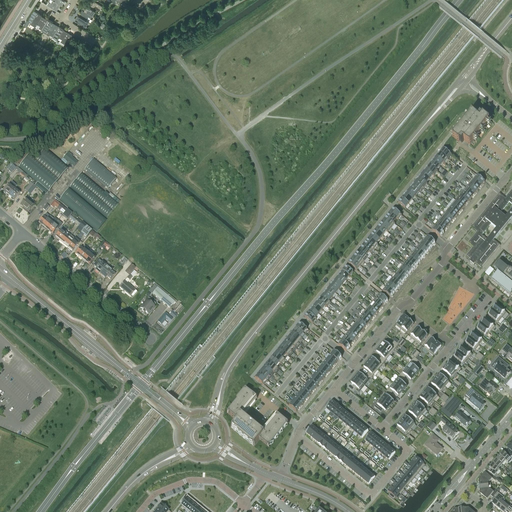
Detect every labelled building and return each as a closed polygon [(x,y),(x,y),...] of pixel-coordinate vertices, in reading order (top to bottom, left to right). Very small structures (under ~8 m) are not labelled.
[(64,0),(63,0),(52,0),(51,3),(48,2),(47,5),(56,11),(60,4),(61,5),(64,0)] [(83,9),(92,15),(95,10),(93,9),(95,5),(97,7),(100,9),(102,6),(99,4),(92,0),(88,0),(85,4),(84,4),(82,8),(83,9)] [(92,15),(83,9),(79,15),(77,15),(75,19),(85,26),(88,21),(86,20),(88,16),(90,17),(92,15)] [(24,25),(24,26),(25,26),(25,27),(26,27),(27,26),(27,25),(28,25),(28,24),(29,23),(30,22),(31,22),(31,20),(32,20),(32,19),(32,18),(33,18),(33,17),(34,16),(34,15),(34,16),(35,16),(35,15),(35,14),(36,14),(36,13),(37,13),(36,13),(36,12),(35,11),(34,11),(33,11),(33,12),(32,12),(32,13),(31,14),(31,15),(30,16),(29,17),(29,18),(28,18),(28,19),(28,20),(27,20),(26,20),(26,21),(26,22),(25,22),(25,23),(24,24),(24,25)] [(42,30),(47,20),(41,16),(42,15),(37,12),(30,23),(35,26),(36,23),(40,26),(39,28),(42,30)] [(47,20),(42,30),(46,33),(46,34),(48,35),(50,35),(52,36),(58,27),(52,23),(53,22),(48,19),(47,20)] [(58,27),(52,36),(57,39),(58,37),(62,39),(61,41),(66,45),(72,35),(63,29),(63,28),(59,26),(58,27)] [(482,117),(480,115),(478,118),(472,113),(456,132),(452,137),(459,142),(459,141),(462,143),(464,140),(470,145),(489,122),(483,116),(482,117)] [(48,192),(68,169),(60,161),(52,154),(45,148),(37,157),(31,152),(18,167),(48,192)] [(443,148),(439,153),(448,160),(451,155),(443,148)] [(439,153),(436,157),(443,163),(444,164),(448,160),(439,153)] [(63,158),(73,168),(77,163),(67,154),(63,158)] [(436,157),(432,161),(440,167),(443,163),(436,157)] [(107,189),(116,179),(93,160),(84,170),(107,189)] [(432,161),(429,165),(436,171),(440,167),(432,161)] [(429,165),(425,169),(433,175),(434,176),(438,172),(436,171),(429,165)] [(9,177),(15,170),(10,166),(7,170),(9,172),(7,175),(9,177)] [(425,169),(422,173),(429,179),(433,175),(425,169)] [(5,182),(8,184),(17,172),(15,170),(5,182)] [(82,173),(70,187),(106,218),(118,204),(82,173)] [(422,173),(419,178),(426,184),(426,183),(429,179),(422,173)] [(476,175),(472,180),(481,187),(484,182),(476,175)] [(419,178),(415,182),(422,188),(424,189),(427,185),(426,183),(426,184),(419,178)] [(472,180),(469,184),(477,191),(481,187),(472,180)] [(415,182),(412,186),(419,192),(422,188),(415,182)] [(45,195),(48,192),(37,183),(34,186),(33,185),(27,192),(30,195),(36,188),(45,195)] [(469,184),(465,188),(474,195),(477,191),(469,184)] [(8,197),(14,189),(9,185),(3,193),(8,197)] [(412,186),(408,190),(416,196),(419,192),(412,186)] [(465,188),(462,192),(471,199),(474,195),(465,188)] [(14,189),(8,197),(13,201),(19,194),(14,189)] [(97,232),(107,220),(69,189),(59,200),(97,232)] [(408,190),(405,194),(412,200),(416,196),(408,190)] [(477,232),(469,243),(468,243),(473,248),(469,253),(467,255),(466,256),(471,260),(470,261),(473,264),(475,263),(481,268),(482,268),(483,265),(497,248),(499,247),(500,246),(500,245),(493,240),(511,217),(511,190),(505,198),(499,193),(499,194),(497,197),(474,224),(473,225),(471,227),(477,232)] [(458,197),(460,198),(460,197),(467,203),(471,199),(462,192),(458,197)] [(405,194),(401,199),(409,205),(412,200),(405,194)] [(460,198),(457,202),(464,208),(467,203),(460,197),(460,198)] [(409,205),(401,199),(398,203),(405,209),(409,205)] [(28,213),(34,207),(26,200),(20,207),(28,213)] [(57,209),(60,204),(60,205),(55,200),(50,206),(53,208),(54,207),(57,209)] [(455,200),(452,205),(460,212),(464,208),(457,202),(455,200)] [(452,205),(448,209),(457,216),(460,212),(452,205)] [(396,219),(398,221),(402,216),(393,209),(389,213),(397,219),(396,219)] [(448,209),(445,213),(453,220),(457,216),(448,209)] [(67,210),(62,216),(67,220),(69,218),(71,215),(72,214),(67,210)] [(393,223),(396,219),(397,219),(389,213),(386,217),(393,223)] [(445,213),(441,217),(450,224),(453,220),(445,213)] [(42,226),(50,217),(46,214),(39,223),(42,226)] [(71,215),(69,218),(74,223),(78,219),(77,219),(71,215)] [(42,226),(45,229),(53,220),(50,217),(42,226)] [(393,223),(386,217),(383,222),(391,229),(395,224),(393,223)] [(438,222),(439,223),(447,228),(450,224),(441,217),(438,222)] [(45,229),(49,232),(58,221),(54,218),(53,220),(45,229)] [(58,221),(49,232),(52,235),(57,229),(58,229),(62,225),(58,221)] [(391,229),(383,222),(379,226),(386,232),(388,233),(391,229)] [(439,223),(436,227),(443,233),(447,228),(439,223)] [(436,227),(435,225),(431,230),(439,237),(443,233),(436,227)] [(92,231),(86,226),(81,233),(86,238),(92,231)] [(386,232),(379,226),(376,230),(383,236),(386,232)] [(60,241),(67,232),(63,229),(55,237),(60,241)] [(383,236),(376,230),(372,234),(379,240),(383,236)] [(60,241),(64,245),(71,236),(67,232),(60,241)] [(379,240),(372,234),(369,238),(376,244),(379,240)] [(64,245),(68,248),(75,239),(71,236),(64,245)] [(426,236),(423,240),(431,248),(435,243),(426,236)] [(376,244),(369,238),(365,243),(374,250),(378,245),(376,244)] [(79,243),(75,240),(75,239),(68,248),(72,252),(79,243)] [(423,240),(419,244),(428,252),(431,248),(423,240)] [(374,250),(365,243),(362,247),(369,253),(370,254),(374,250)] [(419,244),(416,249),(425,256),(428,252),(419,244)] [(79,257),(87,248),(85,246),(82,250),(80,248),(75,254),(79,257)] [(369,253),(362,247),(359,251),(366,257),(369,253)] [(79,257),(82,260),(87,254),(86,252),(88,249),(87,248),(79,257)] [(425,256),(416,249),(412,253),(421,260),(425,256)] [(364,262),(367,258),(366,257),(359,251),(355,255),(364,262)] [(82,260),(86,263),(93,254),(91,252),(89,255),(87,254),(82,260)] [(421,260),(412,253),(409,257),(418,264),(421,260)] [(93,254),(86,263),(89,266),(94,259),(92,258),(95,255),(93,254)] [(364,262),(355,255),(352,259),(360,266),(364,262)] [(418,264),(409,257),(405,261),(414,269),(418,264)] [(360,266),(352,259),(348,264),(357,271),(360,266)] [(100,275),(108,266),(106,264),(104,265),(99,261),(94,266),(97,269),(95,271),(100,275)] [(414,269),(405,261),(402,265),(411,273),(414,269)] [(492,281),(510,296),(510,295),(511,296),(511,297),(511,279),(509,278),(511,274),(511,270),(510,270),(509,269),(501,262),(495,269),(499,272),(498,274),(498,273),(492,281)] [(125,272),(129,275),(135,268),(131,264),(125,272)] [(411,273),(402,265),(399,270),(407,277),(411,273)] [(108,266),(100,275),(105,279),(107,277),(110,280),(115,274),(109,269),(110,268),(108,266)] [(342,271),(349,277),(353,272),(346,267),(342,271)] [(407,277),(399,270),(395,274),(396,275),(397,275),(404,281),(407,277)] [(124,281),(119,287),(130,297),(131,296),(133,297),(137,292),(135,291),(127,283),(136,273),(134,271),(127,279),(124,281)] [(349,277),(342,271),(339,275),(346,281),(349,277)] [(346,281),(339,275),(335,279),(343,285),(346,281)] [(404,281),(397,275),(396,275),(393,279),(401,285),(404,281)] [(401,285),(393,279),(392,278),(388,282),(397,290),(401,285)] [(343,285),(335,279),(332,284),(339,289),(343,285)] [(397,290),(388,282),(385,286),(386,287),(386,288),(394,294),(397,290)] [(339,289),(332,284),(329,288),(336,294),(339,289)] [(151,288),(148,291),(152,294),(169,308),(174,302),(157,288),(154,285),(151,289),(151,288)] [(336,294),(329,288),(325,292),(332,298),(336,294)] [(394,294),(386,288),(383,292),(390,298),(394,294)] [(332,298),(325,292),(322,296),(329,302),(332,298)] [(375,298),(384,305),(384,306),(388,301),(379,294),(375,298)] [(329,302),(322,296),(318,300),(325,306),(325,307),(327,308),(330,303),(329,302)] [(380,309),(384,305),(375,298),(377,300),(373,303),(372,302),(380,309)] [(149,299),(140,309),(149,316),(155,308),(153,307),(155,304),(149,299)] [(316,305),(322,310),(325,307),(325,306),(318,300),(315,305),(316,305)] [(380,309),(372,302),(369,306),(377,313),(380,309)] [(322,310),(316,305),(315,305),(311,309),(316,312),(319,315),(322,310)] [(492,310),(502,318),(506,313),(497,305),(492,310)] [(377,313),(369,306),(365,311),(374,318),(377,313)] [(319,315),(316,312),(311,309),(308,313),(315,319),(319,315)] [(502,318),(492,310),(488,315),(498,323),(502,318)] [(374,318),(365,311),(362,315),(370,322),(374,318)] [(169,323),(172,319),(165,313),(158,322),(161,325),(166,319),(169,323)] [(313,324),(317,320),(315,319),(308,313),(304,317),(313,324)] [(370,322),(362,315),(358,319),(367,326),(370,322)] [(401,330),(408,321),(403,316),(396,326),(401,330)] [(367,326),(358,319),(355,323),(363,330),(367,326)] [(481,324),(490,332),(495,327),(485,319),(481,324)] [(408,321),(401,330),(406,334),(413,325),(408,321)] [(300,323),(296,327),(304,333),(305,335),(309,331),(308,330),(307,329),(302,325),(300,323)] [(363,330),(355,323),(351,328),(352,329),(353,329),(360,334),(363,330)] [(490,332),(481,324),(477,329),(486,337),(490,332)] [(296,327),(293,332),(300,338),(302,339),(305,335),(304,333),(296,327)] [(415,341),(422,332),(417,328),(410,337),(415,341)] [(360,334),(353,329),(352,329),(349,333),(356,339),(360,334)] [(293,332),(289,336),(297,342),(298,343),(302,339),(300,338),(293,332)] [(422,332),(415,341),(420,345),(427,336),(422,332)] [(356,339),(349,333),(346,337),(353,343),(356,339)] [(470,338),(479,346),(483,341),(474,333),(470,338)] [(289,336),(286,340),(293,346),(295,347),(298,343),(297,342),(289,336)] [(341,340),(350,347),(353,343),(346,337),(343,341),(341,340)] [(479,346),(470,338),(466,343),(475,351),(479,346)] [(428,353),(436,343),(431,339),(423,349),(428,353)] [(286,340),(282,344),(290,350),(291,352),(295,347),(293,346),(286,340)] [(350,347),(341,340),(337,344),(346,352),(350,347)] [(396,348),(392,344),(390,347),(385,343),(381,348),(390,356),(396,348)] [(436,343),(428,353),(434,357),(441,347),(436,343)] [(282,344),(279,348),(286,354),(288,356),(291,352),(290,350),(282,344)] [(507,358),(509,360),(511,362),(511,351),(511,350),(511,349),(507,345),(502,351),(506,354),(503,358),(505,360),(507,358)] [(458,352),(468,360),(472,355),(462,347),(458,352)] [(279,348),(275,353),(283,359),(285,360),(288,356),(286,354),(279,348)] [(379,360),(384,363),(390,356),(381,348),(376,353),(382,357),(379,360)] [(468,360),(458,352),(454,357),(464,365),(468,360)] [(275,353),(272,357),(279,363),(281,364),(285,360),(283,359),(275,353)] [(334,353),(331,357),(338,363),(342,359),(334,353)] [(272,357),(268,361),(276,367),(278,369),(281,364),(279,363),(272,357)] [(331,357),(327,362),(334,367),(338,363),(331,357)] [(494,363),(491,367),(494,369),(494,370),(505,379),(511,373),(506,369),(509,366),(498,357),(494,363)] [(384,363),(379,360),(377,362),(372,358),(368,363),(377,371),(384,363)] [(415,376),(419,371),(414,367),(416,364),(412,360),(405,368),(415,376)] [(268,361),(265,365),(272,371),(274,373),(278,369),(276,367),(268,361)] [(447,366),(456,374),(460,369),(451,361),(447,366)] [(327,362),(324,366),(331,371),(334,367),(327,362)] [(367,375),(371,379),(377,371),(368,363),(364,368),(369,373),(367,375)] [(265,365),(262,370),(269,376),(271,377),(274,373),(272,371),(265,365)] [(483,368),(479,365),(473,372),(478,376),(483,368)] [(324,366),(320,370),(328,375),(331,371),(324,366)] [(456,374),(447,366),(443,371),(452,379),(456,374)] [(403,379),(406,377),(411,381),(415,376),(405,368),(399,376),(403,379)] [(262,370),(258,374),(265,380),(267,381),(271,377),(269,376),(262,370)] [(320,370),(317,374),(324,379),(328,375),(320,370)] [(258,374),(255,378),(259,382),(262,384),(264,386),(264,385),(267,381),(265,380),(258,374)] [(317,374),(314,378),(321,384),(324,379),(317,374)] [(371,379),(367,375),(365,378),(359,374),(355,379),(365,386),(371,379)] [(436,380),(445,388),(449,383),(440,375),(436,380)] [(402,391),(406,386),(401,382),(403,379),(399,376),(393,384),(402,391)] [(314,378),(310,382),(317,388),(321,384),(314,378)] [(365,386),(355,379),(351,384),(356,388),(354,391),(358,394),(365,386)] [(436,380),(431,385),(441,393),(445,388),(436,380)] [(493,394),(498,389),(489,382),(488,384),(484,380),(478,387),(490,397),(493,394)] [(310,382),(307,387),(314,392),(317,388),(310,382)] [(391,395),(393,392),(398,396),(402,391),(393,384),(386,391),(391,395)] [(307,387),(303,391),(311,396),(314,392),(307,387)] [(424,394),(434,401),(438,396),(428,389),(424,394)] [(260,440),(260,441),(265,445),(266,444),(268,446),(287,423),(286,422),(285,422),(284,421),(285,421),(284,420),(279,416),(279,417),(278,416),(275,420),(263,435),(255,429),(256,427),(249,421),(248,423),(245,420),(240,416),(255,398),(254,397),(255,396),(253,395),(249,392),(248,392),(248,391),(247,390),(246,390),(228,413),(230,415),(230,416),(235,420),(236,420),(230,427),(254,447),(260,440)] [(471,390),(466,396),(471,400),(469,402),(480,410),(485,404),(482,401),(483,400),(471,390)] [(303,391),(300,395),(307,400),(311,396),(303,391)] [(390,407),(394,402),(388,398),(391,395),(386,391),(380,399),(390,407)] [(424,394),(420,399),(429,407),(434,401),(424,394)] [(300,395),(297,399),(304,404),(307,400),(300,395)] [(452,395),(442,408),(451,415),(461,403),(452,395)] [(297,399),(293,403),(300,409),(304,404),(297,399)] [(380,399),(374,407),(381,413),(383,410),(385,412),(390,407),(380,399)] [(332,402),(326,410),(330,413),(337,406),(332,402)] [(293,403),(290,407),(297,413),(300,409),(293,403)] [(413,408),(422,415),(426,410),(417,403),(413,408)] [(337,406),(330,413),(334,416),(340,409),(337,406)] [(413,408),(409,413),(418,420),(422,415),(413,408)] [(442,408),(440,411),(449,419),(452,416),(451,415),(442,408)] [(340,409),(334,416),(338,420),(344,412),(340,409)] [(344,412),(338,420),(342,423),(348,415),(344,412)] [(454,418),(457,420),(465,427),(467,424),(466,424),(469,420),(459,412),(454,418)] [(348,415),(342,423),(346,426),(352,419),(348,415)] [(401,422),(411,429),(415,424),(405,417),(401,422)] [(442,418),(440,421),(446,426),(442,430),(443,431),(447,435),(447,434),(450,436),(449,436),(453,439),(458,433),(455,430),(456,430),(442,418)] [(352,419),(346,426),(350,429),(356,422),(352,419)] [(356,422),(350,429),(354,432),(360,425),(356,422)] [(407,434),(411,429),(401,422),(397,427),(407,434)] [(431,423),(427,428),(433,433),(437,428),(431,423)] [(360,425),(354,432),(358,436),(364,428),(360,425)] [(316,430),(316,429),(312,426),(306,434),(310,437),(316,430)] [(364,428),(358,436),(362,439),(368,431),(364,428)] [(321,433),(316,430),(310,437),(314,441),(316,439),(321,433)] [(318,444),(318,445),(325,437),(321,433),(316,439),(314,441),(316,442),(318,444)] [(371,434),(365,441),(369,445),(375,437),(371,434)] [(424,445),(437,456),(443,449),(436,444),(439,440),(433,435),(424,445)] [(318,445),(322,448),(329,440),(325,437),(318,445)] [(375,437),(369,445),(373,448),(379,441),(375,437)] [(322,448),(327,451),(333,443),(329,440),(322,448)] [(379,441),(373,448),(377,451),(383,444),(379,441)] [(327,451),(331,454),(337,447),(333,443),(327,451),(327,452),(327,451)] [(383,444),(377,451),(381,455),(387,447),(383,444)] [(335,458),(341,450),(337,447),(331,454),(335,458)] [(387,447),(381,455),(385,458),(391,450),(387,447)] [(335,458),(339,462),(346,454),(341,450),(335,458)] [(391,450),(385,458),(389,461),(395,454),(391,450)] [(511,456),(511,455),(508,453),(506,455),(502,452),(499,456),(505,461),(508,464),(511,460),(511,456)] [(339,462),(343,465),(350,457),(346,454),(339,462)] [(495,460),(502,465),(505,461),(499,456),(495,460)] [(344,465),(348,468),(354,461),(350,457),(343,465),(344,465)] [(416,458),(412,463),(421,470),(425,466),(423,464),(425,462),(420,457),(418,460),(416,458)] [(492,464),(499,470),(498,469),(502,465),(495,460),(492,464)] [(352,471),(358,464),(354,461),(348,468),(352,471)] [(409,466),(409,467),(418,474),(421,470),(412,463),(409,466)] [(362,467),(358,464),(352,471),(356,475),(362,467)] [(490,469),(488,471),(491,474),(497,479),(496,478),(498,476),(496,474),(499,470),(492,464),(489,468),(489,469),(490,469)] [(356,475),(360,478),(366,471),(362,467),(356,475)] [(408,468),(405,471),(414,478),(418,474),(409,467),(408,468)] [(360,478),(365,482),(371,474),(366,471),(360,478)] [(403,474),(402,475),(411,483),(414,478),(405,471),(403,474)] [(479,487),(488,486),(488,483),(489,482),(492,479),(495,481),(497,479),(491,474),(489,476),(485,473),(479,480),(479,487)] [(375,478),(371,474),(365,482),(369,485),(375,478)] [(401,476),(398,479),(407,486),(406,486),(407,487),(408,487),(411,483),(402,475),(401,476)] [(396,482),(395,484),(404,491),(405,491),(404,490),(406,486),(407,486),(398,479),(396,482)] [(394,484),(392,488),(401,495),(404,491),(395,484),(394,484)] [(488,486),(479,487),(480,494),(487,500),(490,496),(493,498),(497,492),(495,490),(493,492),(490,490),(489,489),(488,486)] [(392,488),(388,492),(390,494),(388,496),(393,500),(395,498),(397,500),(401,495),(392,488)] [(497,492),(493,498),(495,500),(492,504),(496,507),(501,501),(504,498),(497,492)] [(183,503),(181,506),(185,509),(192,500),(187,496),(182,502),(183,503)] [(192,500),(185,509),(188,511),(189,511),(197,504),(192,500)] [(500,510),(505,504),(501,501),(496,507),(500,510)]
